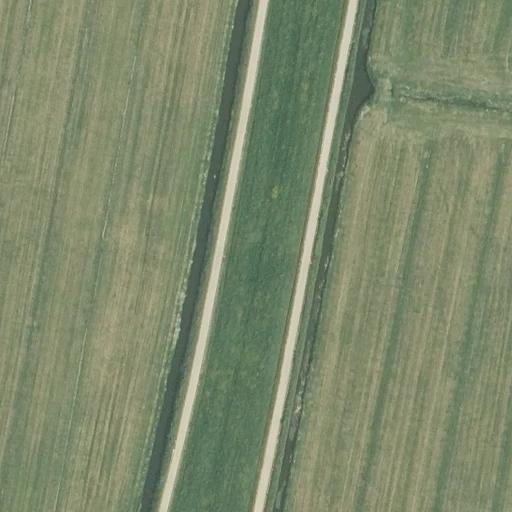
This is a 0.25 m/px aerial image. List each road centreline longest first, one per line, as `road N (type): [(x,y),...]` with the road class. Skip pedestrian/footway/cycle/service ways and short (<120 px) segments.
road 1 (track): [(257,511),(356,0)]
road 2 (track): [(263,0),(175,471)]
